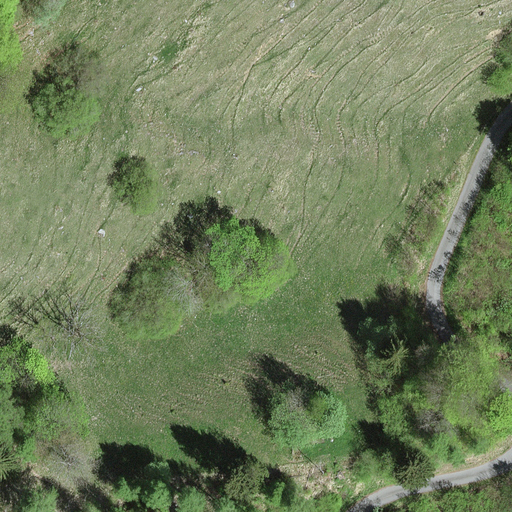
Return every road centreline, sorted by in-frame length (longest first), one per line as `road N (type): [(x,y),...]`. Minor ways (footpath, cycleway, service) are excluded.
road 1 (track): [(511,389),(471,364),(435,312),(434,276),(489,140),(511,118)]
road 2 (track): [(372,511),(511,458)]
